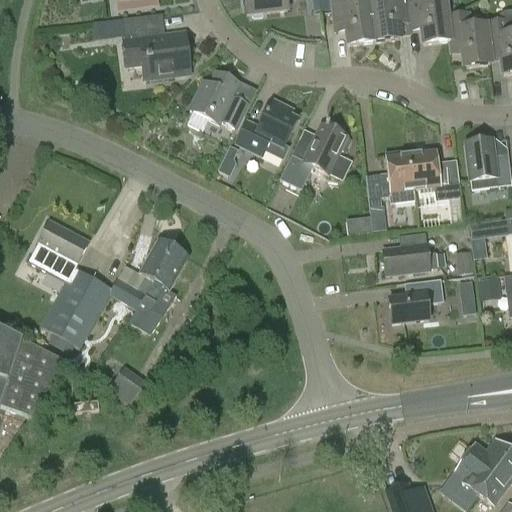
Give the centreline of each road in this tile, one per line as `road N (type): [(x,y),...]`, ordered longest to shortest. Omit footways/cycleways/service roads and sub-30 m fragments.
road 1 (unclassified): [(0,119),(93,146),(231,213),(280,250),(334,423)]
road 2 (residential): [(511,115),(445,108),(401,84),(280,76),(243,54),(207,0)]
road 3 (tertiary): [(59,511),(152,473),(334,423)]
